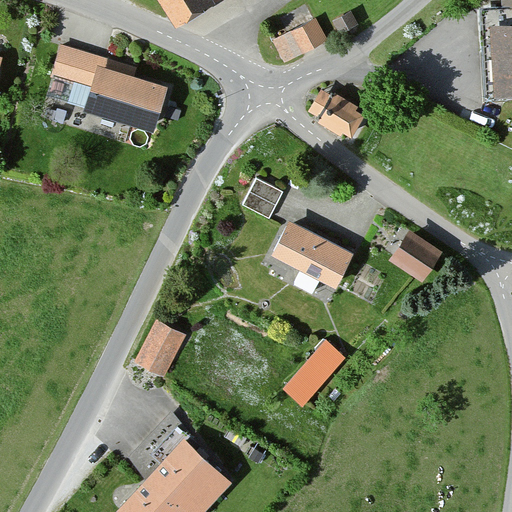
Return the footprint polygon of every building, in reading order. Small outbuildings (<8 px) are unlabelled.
[(154,0),(172,29),(219,0),(154,0)] [(511,0),(496,0),(498,1),(501,10),(478,11),(484,100),(511,98),(511,0)] [(356,26),(349,11),(330,21),(338,36),(356,26)] [(325,45),(313,20),(270,42),(282,67),(325,45)] [(87,87),(95,57),(58,46),(49,76),(87,87)] [(95,57),(87,87),(80,111),(151,131),(164,86),(132,76),(134,68),(95,57)] [(361,117),(356,108),(334,94),(331,98),(319,90),(305,112),(318,120),(316,123),(340,138),(351,137),(361,117)] [(267,222),(281,196),(253,181),(239,207),(267,222)] [(348,254),(285,223),(267,258),(297,272),(290,286),(311,297),(318,282),(331,289),(348,254)] [(437,252),(403,232),(385,262),(419,282),(437,252)] [(132,366),(162,380),(183,336),(153,321),(132,366)] [(342,359),(323,343),(281,390),(300,407),(342,359)] [(145,475),(184,511),(201,511),(229,482),(180,437),(145,475)] [(184,511),(145,475),(110,511),(184,511)]
